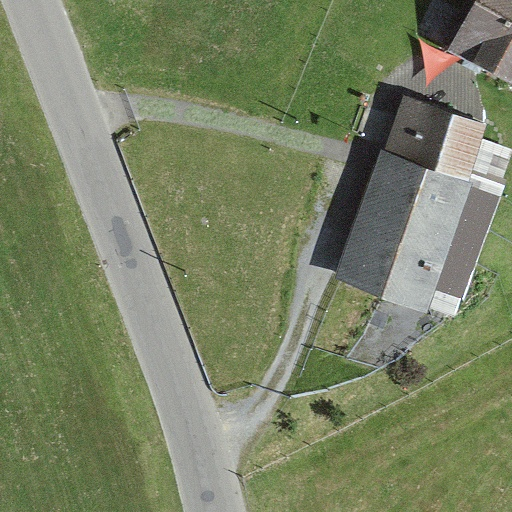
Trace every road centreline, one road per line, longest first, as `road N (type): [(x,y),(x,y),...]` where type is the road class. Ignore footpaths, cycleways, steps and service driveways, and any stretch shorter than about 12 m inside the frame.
road 1 (tertiary): [(30,0),(173,364),(215,511)]
road 2 (track): [(201,452),(246,423),(272,392),(299,339),(361,155)]
